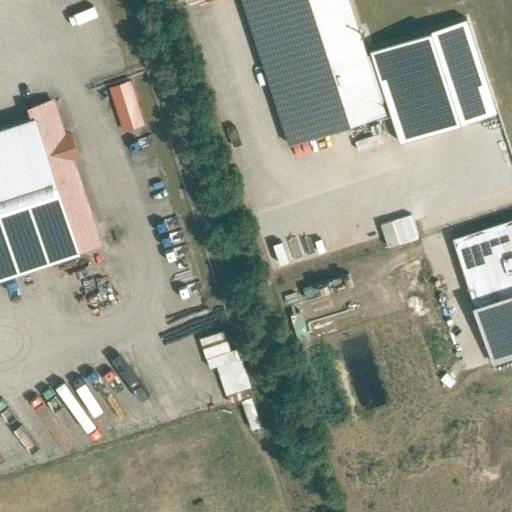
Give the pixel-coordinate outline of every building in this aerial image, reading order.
[(385,111),(348,0),(241,0),(287,142),(385,111)] [(111,83),(120,129),(143,125),(134,78),(111,83)] [(0,115),(0,270),(82,244),(27,94),(3,102),(7,113),(0,115)] [(126,143),(133,165),(158,158),(151,136),(126,143)] [(410,212),(391,219),(399,242),(418,236),(410,212)] [(511,223),(459,241),(499,360),(511,356),(511,223)] [(238,346),(206,355),(210,369),(218,367),(225,393),(249,386),(238,346)]
